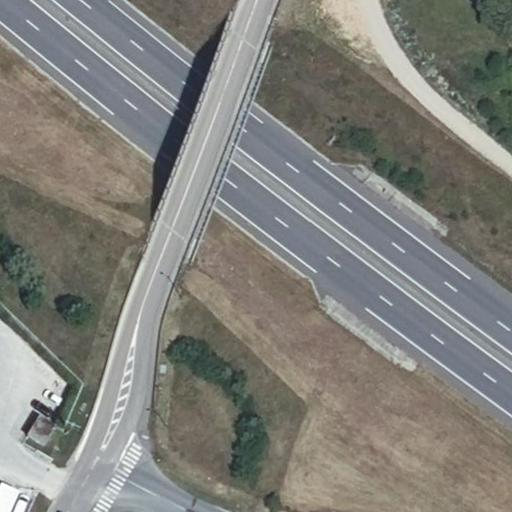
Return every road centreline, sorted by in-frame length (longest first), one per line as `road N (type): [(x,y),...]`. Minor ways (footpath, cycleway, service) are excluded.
road 1 (motorway): [(3,0),(511,392)]
road 2 (motorway): [(511,330),(84,0)]
road 3 (tertiary): [(97,462),(141,309),(257,0)]
